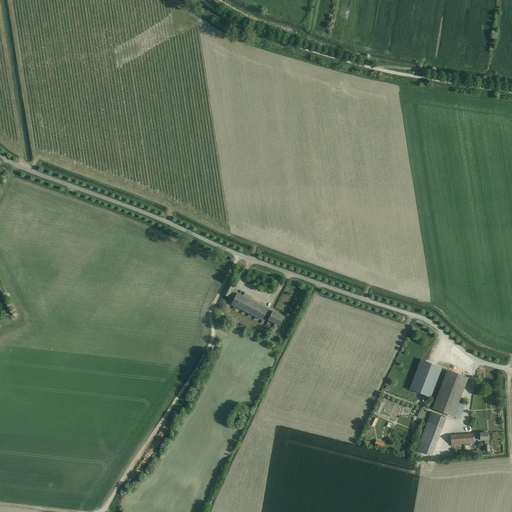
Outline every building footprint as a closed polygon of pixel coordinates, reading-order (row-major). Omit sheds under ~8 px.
[(229,297),(233,288),(227,285),(223,294),(229,297)] [(237,293),(232,304),(262,320),(265,314),(267,311),(268,309),(237,293)] [(272,313),(267,311),(265,314),(270,317),(268,320),(279,325),(284,317),(273,311),(272,313)] [(441,368),(421,360),(421,359),(410,389),(410,388),(430,396),(430,397),(442,367),(441,367),(441,368)] [(447,370),(433,408),(453,416),(468,378),(447,370)] [(431,456),(444,424),(446,418),(431,412),(416,450),(431,456)] [(484,440),(485,445),(484,445),(485,451),(489,451),(489,445),(488,445),(488,439),(488,432),(480,433),(480,440),(484,440)] [(473,443),(473,433),(450,435),(451,445),(473,443)]
